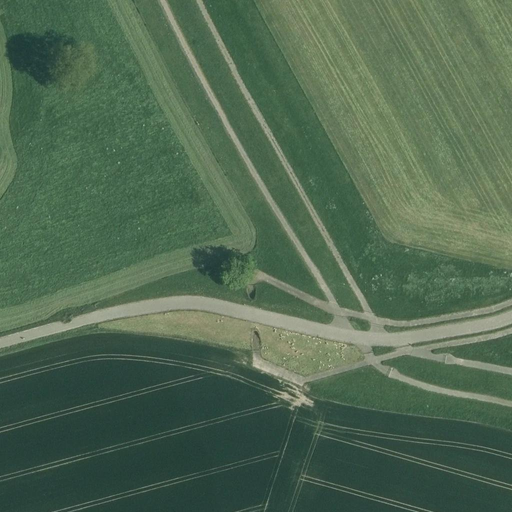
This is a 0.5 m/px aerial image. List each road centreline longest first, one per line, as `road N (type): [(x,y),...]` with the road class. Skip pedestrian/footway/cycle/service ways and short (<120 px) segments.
road 1 (track): [(511,302),(408,325),(336,310),(259,275),(251,280),(259,361),(303,379),(511,331)]
road 2 (track): [(381,339),(200,0)]
road 3 (track): [(347,334),(164,0)]
road 4 (track): [(511,405),(408,380),(380,367),(361,338)]
